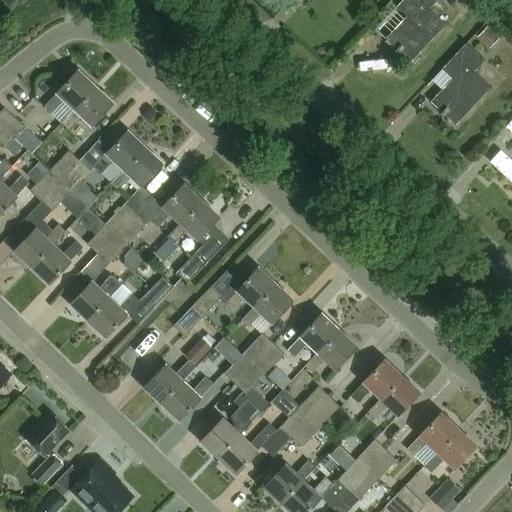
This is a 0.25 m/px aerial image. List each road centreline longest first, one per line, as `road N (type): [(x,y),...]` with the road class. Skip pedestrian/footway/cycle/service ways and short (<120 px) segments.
road 1 (residential): [(511,413),(97,32),(73,30),(0,80)]
road 2 (residential): [(511,274),(216,0)]
road 3 (residential): [(207,511),(0,308)]
